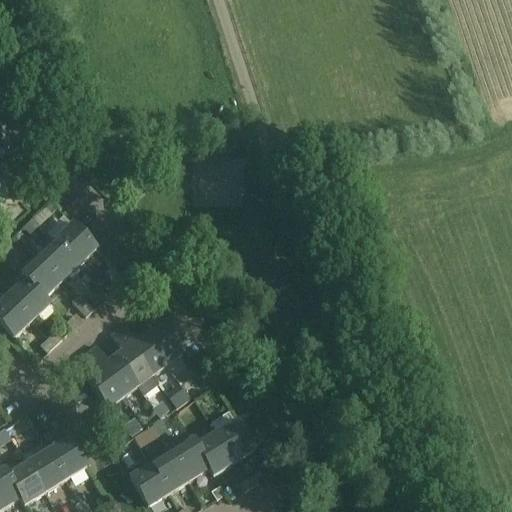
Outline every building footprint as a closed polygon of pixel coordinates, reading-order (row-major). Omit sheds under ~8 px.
[(199,199),(235,200),(236,178),(199,177),(199,199)] [(77,269),(94,252),(71,228),(53,244),(77,269)] [(77,269),(53,244),(36,261),(59,285),(77,269)] [(59,285),(36,261),(19,278),(24,283),(42,302),(59,285)] [(115,290),(123,283),(116,276),(109,283),(115,290)] [(48,308),(42,302),(24,283),(6,300),(30,325),(48,308)] [(70,305),(77,313),(84,306),(77,299),(70,305)] [(30,325),(6,300),(0,306),(0,329),(12,342),(30,325)] [(84,320),(91,313),(84,306),(77,313),(84,320)] [(143,339),(166,369),(181,358),(146,312),(138,317),(150,334),(143,339)] [(166,369),(143,339),(136,345),(124,329),(117,334),(151,380),(166,369)] [(120,355),(114,360),(137,391),(144,400),(158,389),(151,380),(117,334),(109,340),(120,355)] [(46,342),(53,349),(60,343),(53,336),(46,342)] [(53,349),(46,342),(39,349),(46,356),(53,349)] [(194,343),(180,347),(184,360),(198,356),(194,343)] [(137,391),(114,360),(106,366),(95,350),(87,356),(122,402),(137,391)] [(122,402),(87,356),(80,361),(92,377),(85,382),(107,413),(122,402)] [(165,387),(175,404),(184,398),(174,382),(165,387)] [(132,422),(122,430),(130,440),(140,432),(132,422)] [(214,437),(232,466),(253,453),(235,424),(214,437)] [(232,466),(214,437),(194,450),(193,450),(208,473),(212,479),(232,466)] [(45,455),(63,485),(84,472),(66,442),(45,455)] [(193,450),(194,450),(190,443),(169,456),(187,486),(208,473),(193,450)] [(63,485),(45,455),(25,467),(43,497),(63,485)] [(187,486),(169,456),(148,469),(167,499),(187,486)] [(19,503),(18,503),(22,510),(43,497),(25,467),(5,480),(19,503)] [(167,499),(148,469),(127,482),(146,511),(167,499)] [(0,473),(0,511),(3,511),(18,503),(19,503),(5,480),(1,473),(0,473)] [(248,491),(257,486),(251,477),(243,483),(248,491)] [(248,491),(243,483),(235,488),(240,496),(248,491)] [(215,502),(223,498),(218,489),(210,494),(215,502)] [(72,509),(74,511),(86,511),(81,503),(72,509)]
